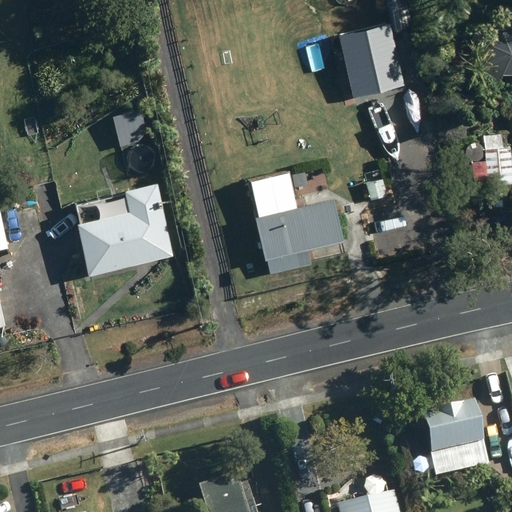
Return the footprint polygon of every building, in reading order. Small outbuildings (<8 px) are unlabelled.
[(401,0),(380,0),(382,18),(403,15),(401,0)] [(511,19),(498,20),(478,38),(479,73),(511,73),(511,19)] [(389,54),(370,58),(378,95),(397,91),(389,54)] [(402,102),(382,105),(386,138),(406,135),(402,102)] [(262,121),(244,106),(225,130),(242,145),(262,121)] [(134,108),(106,116),(115,145),(142,137),(134,108)] [(464,121),(449,123),(452,137),(467,135),(464,121)] [(471,161),(473,185),(511,182),(511,180),(509,144),(484,147),(485,160),(471,161)] [(366,181),(371,198),(386,194),(381,177),(366,181)] [(75,221),(87,274),(173,253),(157,181),(123,188),(128,209),(75,221)] [(389,203),(363,211),(378,259),(417,247),(412,231),(399,235),(389,203)] [(255,216),(265,258),(310,248),(300,205),(255,216)] [(418,405),(427,448),(480,437),(471,394),(418,405)] [(245,511),(242,499),(249,497),(243,477),(237,479),(234,469),(194,480),(202,511),(245,511)] [(396,511),(391,486),(334,499),(336,511),(396,511)]
